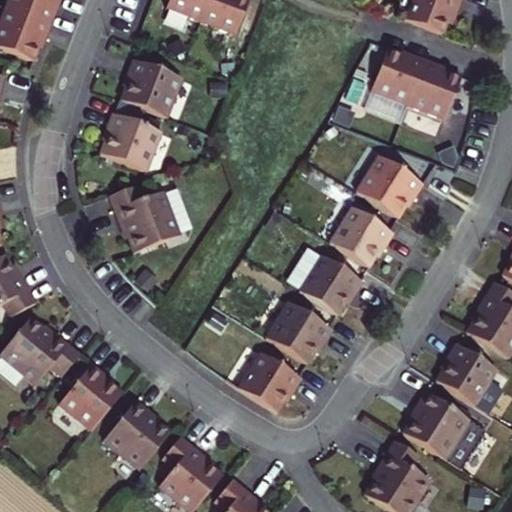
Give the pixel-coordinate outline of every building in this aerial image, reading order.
[(7,0),(4,9),(51,28),(56,14),(52,12),(56,0),(7,0)] [(200,23),(208,0),(169,0),(165,10),(200,23)] [(208,0),(200,23),(235,37),(249,0),(208,0)] [(460,3),(452,0),(412,0),(404,21),(442,35),(449,15),(455,17),(460,3)] [(45,41),(51,28),(4,9),(0,20),(0,50),(32,63),(41,40),(45,41)] [(174,59),(187,54),(182,42),(170,47),(174,59)] [(375,72),(384,53),(370,48),(362,66),(375,72)] [(407,107),(425,61),(411,56),(409,60),(386,51),(370,93),(407,107)] [(439,67),(425,61),(407,107),(444,122),(460,79),(437,71),(439,67)] [(180,81),(132,62),(125,79),(129,81),(120,103),(165,120),(180,81)] [(222,75),(235,75),(235,66),(222,66),(222,75)] [(211,101),(228,100),(227,84),(210,85),(211,101)] [(108,134),(100,156),(145,174),(160,134),(111,115),(105,133),(108,134)] [(427,190),(383,161),(360,197),(401,223),(414,203),(417,205),(427,190)] [(136,188),(108,198),(120,231),(124,230),(134,258),(178,238),(162,194),(142,202),(136,188)] [(398,238),(353,210),(330,246),(371,272),(384,252),(388,254),(398,238)] [(15,278),(3,257),(0,259),(0,308),(2,307),(9,320),(36,305),(19,275),(15,278)] [(368,287),(323,259),(300,295),(341,320),(354,301),(357,303),(368,287)] [(511,262),(502,278),(511,284),(511,262)] [(511,301),(511,296),(489,282),(471,311),(474,312),(462,332),(503,358),(511,343),(511,314),(507,311),(511,301)] [(337,336),(292,307),(269,343),(311,369),(323,349),(327,351),(337,336)] [(30,320),(0,355),(0,357),(35,387),(49,370),(61,380),(80,356),(53,334),(51,337),(30,320)] [(496,372),(454,346),(444,362),(448,364),(435,384),(474,408),(496,372)] [(261,355),(238,391),(276,415),(288,395),(291,398),(302,382),(261,355)] [(92,366),(58,406),(91,434),(122,396),(103,381),(106,377),(92,366)] [(469,422),(424,394),(414,411),(417,413),(402,436),(444,462),(469,422)] [(136,402),(103,443),(139,472),(170,435),(149,417),(151,415),(136,402)] [(206,460),(180,439),(161,462),(172,471),(158,489),(187,511),(193,511),(222,478),(204,463),(206,460)] [(364,497),(387,511),(411,511),(430,483),(411,472),(420,459),(394,443),(376,472),(379,474),(364,497)] [(258,502),(232,481),(213,505),(221,511),(263,511),(256,506),(258,502)] [(467,509),(483,511),(486,493),(470,490),(467,509)]
